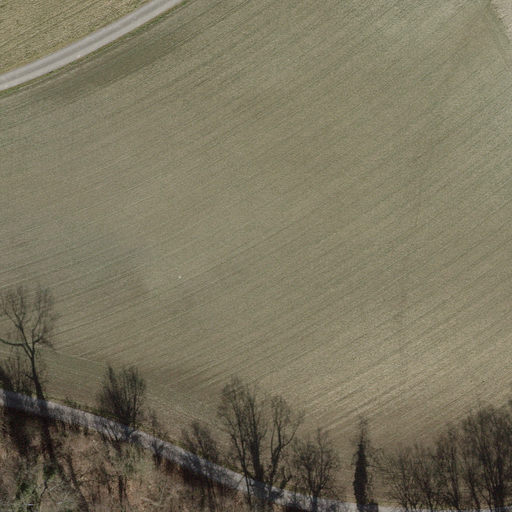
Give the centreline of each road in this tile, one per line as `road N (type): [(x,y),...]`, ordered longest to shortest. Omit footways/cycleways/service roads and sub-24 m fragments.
road 1 (unclassified): [(365,511),(273,493),(142,439),(0,395)]
road 2 (track): [(0,82),(57,64),(174,0)]
